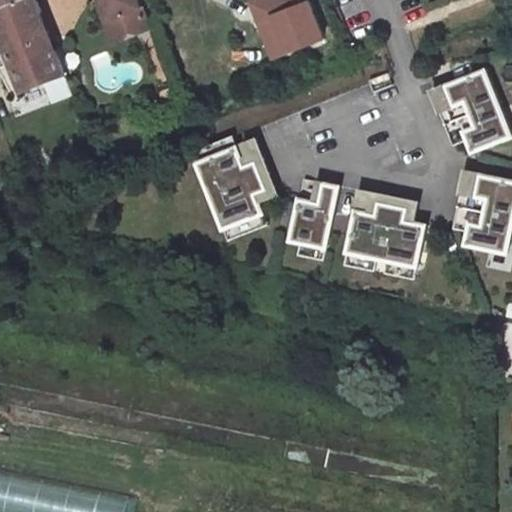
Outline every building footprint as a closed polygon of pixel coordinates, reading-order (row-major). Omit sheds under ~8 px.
[(72,96),(36,0),(0,0),(0,47),(7,66),(1,68),(12,96),(45,83),(53,103),(72,96)] [(155,10),(150,0),(100,0),(109,21),(103,27),(112,48),(148,33),(141,16),(155,10)] [(299,0),(255,0),(252,2),(274,57),(325,37),(310,2),(301,5),(299,0)] [(465,138),(471,153),(511,136),(511,134),(484,67),(431,89),(453,143),(465,138)] [(254,136),(195,161),(228,238),(268,222),(259,201),(278,193),(254,136)] [(511,237),(511,179),(464,168),(458,193),(462,194),(453,228),(467,231),(464,244),(508,254),(511,237)] [(340,184),(305,177),(292,240),(301,242),(299,254),(325,259),(340,184)] [(419,200),(359,188),(343,264),(416,279),(427,225),(414,222),(419,200)] [(0,511),(6,511),(55,511),(60,484),(0,474),(0,511)]
